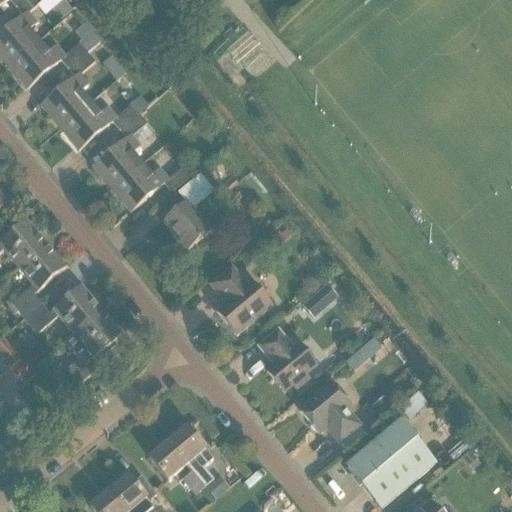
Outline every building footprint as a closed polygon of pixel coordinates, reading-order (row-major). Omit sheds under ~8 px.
[(28,0),(15,11),(22,20),(0,38),(0,57),(1,56),(11,67),(38,45),(29,34),(37,27),(28,17),(43,4),(47,0),(28,0)] [(0,0),(0,9),(8,3),(15,11),(28,0),(0,0)] [(189,23),(199,35),(217,19),(206,7),(189,23)] [(87,56),(99,46),(91,37),(79,47),(64,60),(55,49),(47,56),(38,45),(11,67),(20,79),(17,81),(26,92),(60,64),(67,73),(87,56)] [(95,65),(87,56),(67,73),(74,81),(41,109),(50,120),(53,118),(62,129),(90,106),(80,95),(88,89),(80,78),(95,65)] [(139,99),(130,107),(131,108),(139,118),(148,110),(139,99)] [(112,126),(119,134),(139,118),(131,108),(116,121),(107,111),(99,117),(90,106),(62,129),(72,140),(69,143),(78,154),(112,126)] [(139,118),(119,134),(126,143),(92,171),(102,182),(105,180),(114,191),(141,168),(132,157),(140,150),(131,140),(146,127),(139,118)] [(202,165),(220,153),(213,144),(195,156),(202,165)] [(151,179),(141,168),(114,191),(123,202),(120,204),(130,216),(163,187),(171,196),(190,179),(182,170),(167,183),(159,172),(151,179)] [(192,212),(213,194),(200,177),(177,196),(186,206),(162,226),(186,254),(210,233),(192,212)] [(0,214),(10,206),(0,193),(0,214)] [(0,245),(0,256),(3,254),(18,271),(46,248),(26,224),(0,245)] [(65,271),(46,248),(18,271),(32,289),(11,307),(24,323),(42,308),(33,298),(65,271)] [(259,258),(252,249),(238,261),(245,269),(259,258)] [(236,339),(271,310),(251,285),(247,288),(231,270),(210,288),(221,301),(222,300),(226,306),(215,315),(236,339)] [(326,287),(314,297),(325,309),(337,299),(326,287)] [(58,320),(73,337),(101,313),(81,290),(49,316),(42,308),(24,323),(36,338),(58,320)] [(285,331),(302,318),(294,308),(277,321),(285,331)] [(73,337),(61,346),(76,364),(66,373),(79,388),(97,373),(89,364),(120,337),(101,313),(73,337)] [(305,378),(316,369),(298,347),(293,352),(277,333),(258,350),(269,363),(270,362),(274,367),(266,374),(283,396),(291,390),(298,398),(312,386),(305,378)] [(19,362),(1,339),(0,340),(0,358),(9,369),(19,362)] [(325,430),(339,446),(359,430),(345,414),(349,410),(330,387),(299,414),(318,437),(325,430)] [(385,398),(370,409),(381,423),(396,412),(385,398)] [(410,402),(400,410),(409,420),(419,412),(410,402)] [(381,511),(433,468),(399,427),(347,471),(380,511),(381,511)] [(212,462),(186,430),(167,446),(186,469),(191,475),(204,491),(205,490),(213,483),(203,470),(212,462)] [(167,484),(186,469),(167,446),(148,461),(167,484)] [(478,466),(469,455),(452,469),(461,480),(478,466)] [(191,475),(181,483),(195,498),(204,491),(191,475)] [(213,483),(205,490),(215,502),(229,491),(219,478),(213,483)] [(108,495),(122,511),(137,511),(136,510),(146,502),(127,479),(108,495)] [(122,511),(108,495),(89,510),(90,511),(122,511)]
